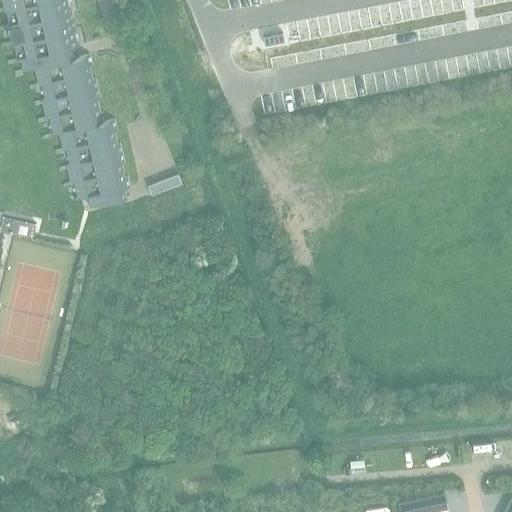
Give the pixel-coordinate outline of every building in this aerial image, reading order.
[(2,0),(17,60),(21,59),(24,70),(35,68),(50,135),(59,133),(75,199),(89,196),(91,207),(126,199),(124,188),(130,187),(114,120),(105,122),(90,54),(82,56),(69,0),(2,0)] [(99,0),(130,79),(148,75),(117,0),(99,0)] [(284,41),(282,32),(263,35),(265,44),(284,41)] [(28,220),(0,213),(0,234),(23,239),(28,220)] [(511,511),(511,491),(510,490),(499,511),(511,511)] [(424,491),(412,511),(442,511),(447,504),(424,491)]
